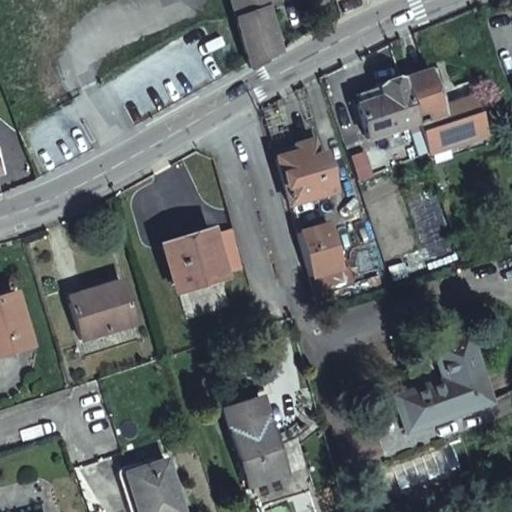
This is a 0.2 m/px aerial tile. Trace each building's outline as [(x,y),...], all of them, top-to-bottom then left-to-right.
[(228,0),(248,67),(278,51),(264,8),(275,4),(273,0),(228,0)] [(418,122),(427,151),(484,135),(472,96),(440,104),(429,69),(403,78),(400,79),(414,123),(418,122)] [(414,123),(400,79),(379,86),(383,96),(361,103),(357,104),(367,138),(414,123)] [(383,96),(379,86),(358,93),(361,103),(383,96)] [(294,151),(296,159),(314,154),(311,147),(294,151)] [(348,156),(357,182),(372,177),(363,151),(348,156)] [(288,203),(331,190),(321,152),(314,154),(296,159),(277,164),(288,203)] [(333,222),(312,228),(314,234),(334,228),(333,222)] [(345,266),(334,228),(314,234),(312,228),(296,233),(309,276),(345,266)] [(208,237),(161,249),(173,291),(220,279),(208,237)] [(120,281),(65,298),(78,340),(133,323),(120,281)] [(11,294),(0,297),(0,354),(27,347),(11,294)] [(394,394),(407,431),(493,399),(468,332),(432,344),(443,377),(394,394)] [(260,399),(223,412),(250,488),(287,475),(260,399)] [(180,511),(164,464),(125,478),(136,511),(180,511)]
